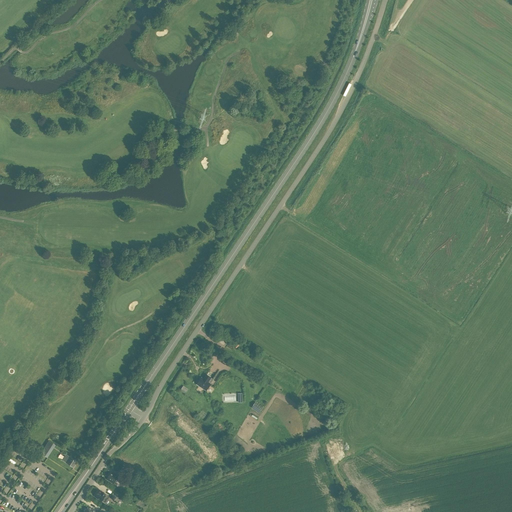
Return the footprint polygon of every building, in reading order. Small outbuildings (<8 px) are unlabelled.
[(208,348),(205,354),(211,357),(214,352),(208,348)] [(209,382),(211,378),(206,375),(204,379),(202,377),(199,381),(198,381),(197,382),(198,383),(197,385),(206,391),(211,383),(209,382)] [(186,394),(188,389),(183,386),(180,390),(186,394)] [(263,407),(256,402),(252,408),(259,413),(263,407)] [(56,445),(49,440),(41,453),(48,458),(56,445)] [(327,444),(326,444),(327,448),(328,448),(329,451),(328,451),(328,453),(329,453),(329,454),(338,452),(338,449),(339,449),(338,448),(337,448),(337,446),(338,445),(337,441),(336,442),(336,441),(327,443),(327,444)] [(235,452),(232,449),(230,452),(230,451),(227,454),(231,458),(236,453),(234,452),(235,452)] [(73,467),(77,461),(66,454),(63,460),(73,467)] [(113,474),(111,473),(107,479),(114,483),(116,480),(125,486),(127,482),(130,484),(132,482),(128,479),(126,482),(113,474)] [(101,492),(99,490),(95,496),(107,504),(109,500),(107,499),(109,496),(101,491),(101,492)]
